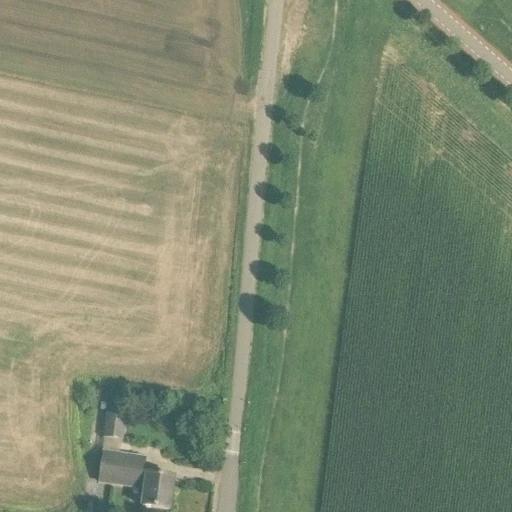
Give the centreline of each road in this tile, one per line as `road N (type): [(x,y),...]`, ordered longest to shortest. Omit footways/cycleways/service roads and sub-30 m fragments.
road 1 (unclassified): [(227,511),(279,0)]
road 2 (unclassified): [(422,0),(511,81)]
